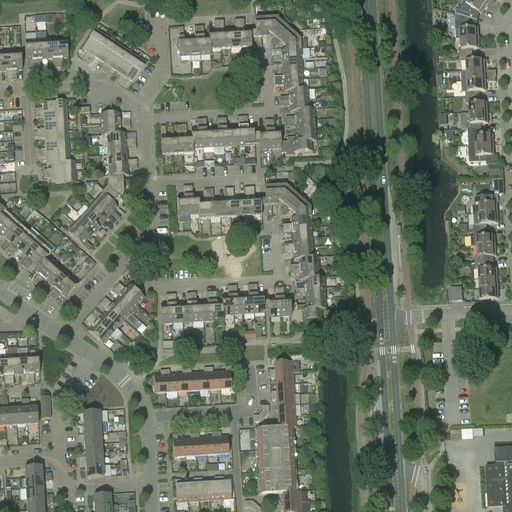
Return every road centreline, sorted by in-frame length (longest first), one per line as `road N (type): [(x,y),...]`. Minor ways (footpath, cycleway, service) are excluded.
road 1 (tertiary): [(360,0),(380,322)]
road 2 (tertiary): [(391,318),(372,0)]
road 3 (residential): [(128,262),(157,288),(280,281),(276,225)]
road 4 (tertiary): [(402,511),(391,318)]
road 5 (residential): [(141,113),(161,81),(159,21),(252,16)]
road 6 (tertiary): [(380,322),(392,511)]
road 7 (residential): [(145,118),(269,111),(267,54)]
road 8 (residential): [(141,113),(100,85),(26,89)]
road 9 (residential): [(143,421),(124,380),(61,337)]
road 10 (residential): [(391,318),(511,310)]
